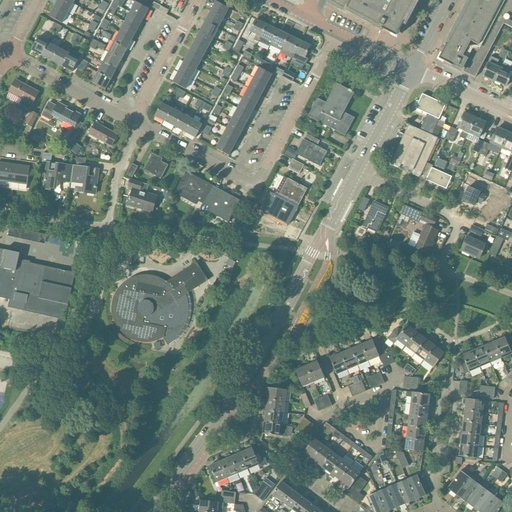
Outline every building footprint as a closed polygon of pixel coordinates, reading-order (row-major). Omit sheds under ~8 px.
[(68,14),(73,3),(67,0),(58,0),(55,7),(68,14)] [(121,8),(123,4),(125,0),(114,0),(110,8),(116,11),(118,6),(119,6),(121,8)] [(329,0),(327,4),(346,13),(346,12),(372,26),(376,28),(381,31),(382,30),(391,35),(392,35),(393,35),(395,35),(396,35),(397,34),(398,34),(398,33),(399,32),(403,23),(405,24),(417,0),(329,0)] [(511,0),(467,0),(464,6),(453,28),(446,42),(444,45),(446,46),(441,54),(440,53),(437,59),(438,60),(443,63),(444,62),(452,67),(452,68),(457,71),(461,73),(462,72),(475,78),(503,24),(511,28),(511,0)] [(104,12),(108,4),(103,1),(98,9),(104,12)] [(136,2),(130,12),(143,19),(148,9),(136,2)] [(154,2),(151,7),(154,9),(159,11),(161,6),(154,2)] [(211,11),(210,12),(223,19),(224,18),(229,9),(220,4),(216,2),(211,11)] [(161,6),(159,11),(167,15),(169,10),(162,7),(161,6)] [(55,7),(49,17),(62,24),(68,14),(55,7)] [(108,12),(107,13),(113,16),(116,11),(110,8),(108,12)] [(125,22),(138,29),(138,28),(143,19),(130,12),(125,22)] [(205,22),(218,29),(218,28),(223,19),(210,12),(205,22)] [(106,30),(110,22),(104,19),(100,27),(106,30)] [(256,20),(250,32),(256,35),(253,40),(258,43),(259,42),(261,37),(267,25),(256,20)] [(94,32),(98,24),(92,21),(88,29),(94,32)] [(239,32),(243,24),(237,21),(233,29),(239,32)] [(120,32),(119,32),(132,39),(133,38),(138,29),(125,22),(120,32)] [(205,22),(200,32),(213,39),(218,29),(205,22)] [(261,37),(259,42),(269,47),(270,46),(278,30),(267,25),(261,37)] [(278,30),(270,46),(281,51),(288,36),(278,30)] [(119,32),(114,43),(127,49),(132,39),(119,32)] [(207,48),(213,39),(200,32),(194,42),(207,48)] [(281,51),(280,54),(291,59),(294,53),(299,41),(289,36),(288,36),(281,51)] [(42,56),(49,43),(38,38),(31,50),(42,56)] [(93,39),(91,43),(97,47),(103,50),(106,46),(99,43),(93,39)] [(238,54),(238,53),(244,43),(238,40),(233,51),(238,54)] [(294,53),(305,58),(310,46),(299,41),(294,53)] [(189,52),(202,59),(207,48),(194,42),(189,52)] [(49,43),(42,56),(51,61),(58,48),(49,43)] [(121,59),(127,49),(114,43),(109,52),(121,59)] [(58,48),(51,61),(52,62),(62,67),(69,54),(59,49),(58,48)] [(505,60),(508,52),(503,49),(499,58),(505,60)] [(250,60),(253,55),(245,51),(242,56),(250,60)] [(116,70),(121,59),(109,52),(103,63),(116,70)] [(189,52),(184,62),(197,69),(202,59),(189,52)] [(69,54),(62,67),(72,72),(79,59),(69,54)] [(253,61),(260,65),(263,60),(255,57),(253,61)] [(488,63),(482,76),(495,82),(501,68),(496,66),(499,61),(490,57),(488,62),(488,63)] [(263,60),(260,65),(261,66),(268,69),(271,65),(263,61),(263,60)] [(184,62),(178,73),(191,79),(197,69),(184,62)] [(111,80),(116,70),(103,63),(98,73),(111,80)] [(495,82),(506,87),(511,74),(511,68),(503,64),(501,68),(495,82)] [(240,76),(242,71),(244,68),(238,65),(234,72),(240,76)] [(228,78),(232,70),(226,67),(222,75),(228,78)] [(254,78),(266,85),(272,75),(259,68),(254,78)] [(274,72),(274,73),(280,76),(282,76),(284,72),(277,68),(274,72)] [(284,72),(282,76),(292,82),(296,75),(285,70),(284,72)] [(105,90),(111,80),(98,73),(92,83),(105,90)] [(178,73),(173,83),(186,89),(191,79),(178,73)] [(254,78),(248,89),(261,95),(266,85),(254,78)] [(32,105),(39,92),(16,80),(9,92),(32,105)] [(344,113),(354,93),(345,88),(336,83),(326,103),(317,99),(308,116),(345,136),(354,118),(344,113)] [(229,96),(233,88),(227,85),(223,93),(229,96)] [(217,98),(221,90),(215,87),(211,95),(217,98)] [(183,99),(186,93),(178,89),(175,95),(183,99)] [(248,89),(243,98),(256,105),(261,96),(261,95),(248,89)] [(422,95),(416,110),(427,115),(426,116),(420,131),(431,136),(438,120),(439,120),(445,105),(422,95)] [(242,100),(237,109),(250,116),(255,106),(256,105),(243,98),(242,100)] [(198,99),(195,106),(202,109),(205,103),(198,99)] [(56,107),(49,102),(42,116),(50,121),(53,116),(58,119),(68,125),(68,124),(74,127),(68,137),(74,141),(83,124),(78,121),(81,115),(58,103),(56,107)] [(165,122),(172,109),(162,103),(155,116),(165,122)] [(205,103),(202,109),(209,113),(212,107),(205,103)] [(218,116),(222,108),(216,105),(212,113),(218,116)] [(172,109),(165,122),(175,127),(182,114),(172,109)] [(237,110),(232,119),(245,125),(250,117),(250,116),(237,109),(237,110)] [(32,127),(39,115),(32,111),(25,123),(32,127)] [(464,113),(457,128),(463,131),(462,132),(459,138),(465,140),(465,139),(467,134),(475,118),(464,113)] [(182,114),(175,127),(185,132),(192,120),(182,114)] [(14,118),(12,123),(19,127),(21,122),(22,120),(15,116),(14,118)] [(475,118),(467,134),(468,134),(473,137),(473,136),(478,138),(479,139),(486,124),(486,123),(475,118)] [(231,120),(227,129),(240,136),(244,127),(245,125),(232,119),(231,120)] [(192,120),(185,132),(196,138),(202,125),(192,120)] [(111,147),(118,135),(95,123),(89,135),(111,147)] [(207,136),(209,132),(211,128),(206,125),(202,133),(207,136)] [(408,126),(390,165),(400,169),(401,166),(412,171),(411,174),(420,178),(421,175),(427,177),(432,169),(433,167),(426,164),(438,139),(431,136),(420,131),(414,128),(408,126)] [(452,142),(458,131),(450,127),(445,139),(452,142)] [(497,128),(490,143),(501,148),(508,133),(497,128)] [(226,130),(221,139),(234,146),(239,137),(240,136),(227,129),(226,130)] [(508,133),(501,148),(502,148),(511,152),(511,134),(509,133),(508,133)] [(319,166),(326,153),(316,147),(320,141),(307,134),(297,152),(296,154),(297,155),(319,166)] [(216,148),(216,149),(229,156),(234,146),(221,139),(216,148)] [(479,154),(484,143),(477,139),(472,151),(479,154)] [(484,143),(479,154),(485,157),(491,145),(484,143)] [(76,144),(71,151),(76,155),(81,148),(76,144)] [(288,147),(284,155),(292,159),(294,160),(297,155),(296,154),(297,152),(288,147)] [(42,159),(42,162),(48,163),(45,188),(55,189),(56,181),(70,182),(72,166),(71,166),(57,164),(51,163),(52,154),(43,153),(42,159)] [(161,179),(168,165),(157,159),(158,157),(152,153),(143,170),(161,179)] [(72,166),(70,182),(71,183),(86,184),(84,193),(94,195),(98,170),(95,169),(88,168),(85,168),(86,159),(77,158),(76,167),(73,166),(72,166)] [(292,160),(287,169),(299,175),(302,169),(303,166),(304,166),(304,165),(294,160),(292,159),(292,160)] [(0,181),(27,185),(29,167),(0,163),(0,181)] [(132,178),(138,167),(132,164),(126,175),(132,178)] [(432,169),(427,177),(426,181),(446,190),(451,178),(432,169)] [(206,201),(212,188),(206,185),(207,183),(186,172),(176,191),(190,199),(189,201),(195,204),(199,197),(206,201)] [(468,187),(462,200),(473,205),(475,201),(481,204),(484,196),(484,195),(485,192),(487,193),(490,186),(468,176),(464,183),(470,186),(469,188),(468,187)] [(284,177),(274,194),(279,197),(278,197),(286,201),(298,207),(301,200),(299,199),(302,195),(303,196),(307,189),(288,179),(284,177)] [(148,188),(148,185),(131,180),(128,187),(133,189),(128,205),(152,213),(157,196),(140,191),(142,186),(148,188)] [(212,188),(206,201),(212,204),(208,211),(214,215),(216,212),(230,220),(240,201),(219,190),(218,192),(212,188)] [(272,193),(262,211),(288,225),(293,217),(291,216),(292,213),(294,214),(298,207),(286,201),(278,197),(279,197),(274,194),(272,193)] [(363,198),(358,209),(359,209),(364,212),(369,200),(364,198),(363,198)] [(377,233),(388,208),(374,202),(363,226),(377,233)] [(419,223),(423,214),(405,206),(401,215),(419,223)] [(433,226),(436,220),(436,219),(424,213),(420,220),(433,226)] [(496,235),(498,230),(487,225),(484,230),(496,235)] [(427,254),(437,231),(425,226),(415,249),(427,254)] [(480,236),(483,231),(472,226),(460,251),(479,259),(486,245),(473,239),(476,234),(480,236)] [(10,227),(8,236),(20,239),(22,230),(10,227)] [(511,233),(501,229),(498,237),(490,255),(495,257),(503,239),(508,242),(511,243),(511,233)] [(357,241),(359,236),(353,233),(350,239),(357,241)] [(0,297),(10,300),(8,307),(65,320),(69,301),(75,273),(18,261),(20,253),(5,250),(0,249),(0,297)] [(228,259),(225,264),(232,268),(235,263),(228,259)] [(128,280),(122,284),(118,290),(114,296),(112,302),(112,309),(112,316),(114,322),(117,327),(121,332),(127,337),(133,340),(139,342),(146,343),(153,342),(159,340),(163,338),(168,346),(174,341),(179,336),(183,330),(186,323),(188,316),(188,309),(188,302),(186,295),(189,293),(207,281),(208,281),(196,263),(177,275),(166,282),(161,278),(154,276),(147,275),(140,275),(134,277),(128,280)] [(417,332),(418,331),(415,328),(414,330),(407,325),(402,332),(398,329),(393,331),(387,339),(393,345),(396,340),(405,347),(417,332)] [(423,337),(417,332),(405,347),(414,354),(426,339),(427,337),(424,335),(423,337)] [(494,342),(501,359),(511,354),(511,344),(508,346),(505,337),(504,337),(504,335),(500,337),(501,339),(494,342)] [(379,354),(382,353),(380,348),(383,346),(379,337),(372,340),(378,354),(379,354)] [(380,357),(378,354),(372,340),(371,338),(368,340),(368,342),(362,345),(361,345),(369,362),(380,357)] [(432,344),(426,339),(414,354),(424,361),(435,346),(436,344),(433,342),(432,344)] [(494,342),(493,339),(490,341),(490,343),(484,346),(483,346),(491,363),(501,359),(494,342)] [(361,345),(362,345),(361,342),(357,344),(358,346),(351,349),(358,366),(369,362),(361,345)] [(483,346),(484,346),(483,344),(479,346),(480,348),(473,350),(480,368),(491,363),(483,346)] [(441,351),(435,346),(424,361),(433,368),(444,353),(445,351),(442,349),(441,351)] [(351,349),(350,347),(346,348),(347,351),(341,353),(340,354),(348,371),(358,366),(351,349)] [(465,364),(461,366),(464,375),(469,373),(480,368),(473,350),(472,348),(469,350),(469,352),(462,355),(465,364)] [(383,352),(389,365),(394,363),(389,350),(383,352)] [(340,354),(341,353),(340,351),(336,353),(337,355),(329,358),(337,375),(348,371),(340,354)] [(379,354),(378,354),(380,357),(383,365),(384,367),(389,365),(383,352),(382,353),(379,354)] [(312,378),(314,383),(324,378),(317,361),(316,359),(312,361),(313,363),(306,366),(312,378)] [(303,388),(314,383),(312,378),(306,366),(299,369),(298,367),(295,368),(295,370),(303,388)] [(508,384),(511,379),(511,369),(503,381),(508,384)] [(369,384),(382,378),(380,373),(367,379),(369,384)] [(382,378),(369,384),(371,389),(384,383),(382,378)] [(350,392),(363,386),(361,381),(348,387),(350,392)] [(363,386),(350,392),(352,397),(366,392),(363,386)] [(267,400),(285,402),(287,390),(268,388),(266,388),(265,392),(268,392),(267,399),(267,400)] [(429,406),(429,407),(431,407),(431,403),(429,403),(430,395),(412,392),(407,392),(406,397),(411,397),(410,404),(429,406)] [(305,409),(311,407),(305,394),(300,396),(305,409)] [(316,406),(330,401),(327,395),(314,401),(316,406)] [(267,400),(267,399),(264,399),(264,403),(266,404),(265,411),(284,413),(285,402),(267,400)] [(464,411),(483,413),(484,401),(466,399),(463,399),(463,403),(465,403),(464,411)] [(330,401),(316,406),(319,411),(332,406),(330,401)] [(428,414),(429,407),(429,406),(410,404),(409,415),(427,418),(430,418),(430,414),(428,414)] [(464,411),(462,410),(462,414),(464,414),(463,422),(481,424),(483,413),(464,411)] [(265,411),(263,411),(262,415),(265,415),(264,422),(282,425),(284,413),(265,411)] [(427,418),(409,415),(404,415),(403,420),(408,421),(407,427),(426,429),(428,429),(429,426),(426,425),(427,418)] [(300,433),(309,421),(304,418),(296,430),(297,431),(300,433)] [(305,436),(313,425),(309,421),(300,433),(301,434),(305,436)] [(264,422),(261,422),(261,426),(263,426),(262,434),(285,437),(287,425),(282,425),(264,422)] [(463,422),(461,422),(460,425),(463,426),(462,433),(480,436),(481,424),(463,422)] [(326,423),(324,426),(330,431),(333,428),(326,423)] [(313,425),(305,436),(309,440),(318,428),(313,425)] [(425,437),(426,429),(407,427),(406,437),(406,438),(424,441),(427,441),(427,437),(425,437)] [(333,433),(332,435),(338,440),(340,438),(342,435),(335,429),(333,433)] [(462,433),(459,433),(459,437),(461,437),(460,444),(460,445),(479,447),(480,436),(462,433)] [(345,436),(342,440),(349,445),(351,441),(345,436)] [(313,460),(324,445),(326,443),(322,441),(320,443),(314,438),(303,453),(303,454),(302,455),(305,457),(306,456),(312,460),(313,460)] [(423,448),(424,441),(406,438),(404,450),(423,452),(426,452),(426,448),(423,448)] [(352,445),(351,447),(358,452),(360,448),(354,443),(352,445)] [(460,445),(460,444),(458,444),(458,448),(460,448),(459,456),(477,459),(479,447),(460,445)] [(322,467),(333,452),(324,445),(313,460),(312,460),(311,462),(314,464),(316,463),(322,467)] [(241,453),(248,470),(258,465),(259,467),(267,464),(262,453),(258,449),(253,451),(252,448),(251,446),(247,447),(248,450),(241,452),(241,453)] [(241,453),(241,452),(240,450),(236,452),(237,454),(231,457),(230,457),(238,474),(248,470),(241,453)] [(363,450),(360,454),(367,459),(370,456),(363,450)] [(383,450),(377,457),(380,464),(387,462),(386,460),(387,460),(386,458),(384,454),(383,450)] [(331,474),(342,459),(333,452),(322,467),(320,469),(323,471),(325,470),(331,474)] [(403,453),(395,452),(396,456),(402,469),(408,466),(403,453)] [(230,457),(231,457),(230,455),(226,456),(227,459),(220,461),(227,479),(238,474),(230,457)] [(220,461),(219,459),(216,461),(217,463),(209,466),(216,483),(227,479),(220,461)] [(340,481),(351,466),(342,459),(331,474),(329,476),(332,478),(334,476),(340,481)] [(340,481),(338,483),(342,485),(343,483),(349,488),(361,473),(351,466),(340,481)] [(496,479),(502,471),(500,469),(497,467),(491,475),(496,479)] [(481,472),(476,478),(480,480),(484,475),(487,471),(483,468),(481,472)] [(456,495),(469,477),(460,471),(447,488),(448,488),(446,491),(449,493),(451,491),(456,495)] [(502,471),(496,479),(501,482),(507,475),(502,471)] [(415,500),(416,503),(420,502),(419,498),(426,495),(417,475),(407,480),(415,500)] [(465,502),(478,484),(469,477),(456,495),(454,498),(457,500),(459,497),(465,502)] [(267,487),(258,498),(263,501),(271,490),(274,487),(275,485),(266,478),(262,483),(267,487)] [(409,503),(415,500),(407,480),(397,484),(405,504),(407,507),(410,506),(409,503)] [(281,482),(272,495),(282,503),(292,489),(282,482),(281,482)] [(267,487),(262,483),(257,490),(255,486),(251,488),(253,494),(254,494),(258,498),(267,487)] [(399,507),(405,504),(397,484),(387,488),(395,508),(396,511),(400,510),(399,507)] [(474,508),(487,491),(478,484),(465,502),(463,504),(466,507),(468,504),(473,508),(474,508)] [(387,488),(376,493),(377,493),(384,511),(389,511),(392,510),(395,508),(387,488)] [(292,510),(302,497),(292,489),(282,503),(292,510)] [(484,511),(495,497),(487,491),(474,508),(473,508),(471,511),(473,511),(475,511),(477,510),(478,511),(484,511)] [(376,493),(366,497),(372,511),(384,511),(377,493),(376,493)] [(302,497),(292,510),(294,511),(305,511),(312,504),(302,497)] [(484,511),(498,511),(504,504),(495,497),(484,511)] [(198,500),(198,504),(200,504),(198,511),(222,511),(223,503),(219,503),(200,500),(198,500)]
